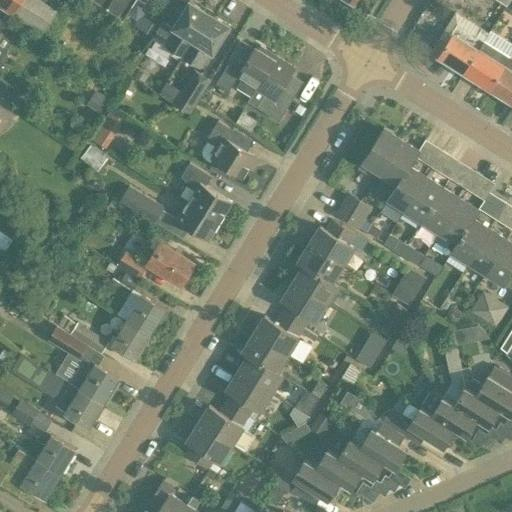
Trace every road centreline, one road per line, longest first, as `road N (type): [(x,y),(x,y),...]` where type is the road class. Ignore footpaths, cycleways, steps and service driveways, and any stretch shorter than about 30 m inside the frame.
road 1 (residential): [(366,63),(93,511)]
road 2 (residential): [(511,154),(366,63)]
road 3 (residential): [(393,511),(511,459)]
